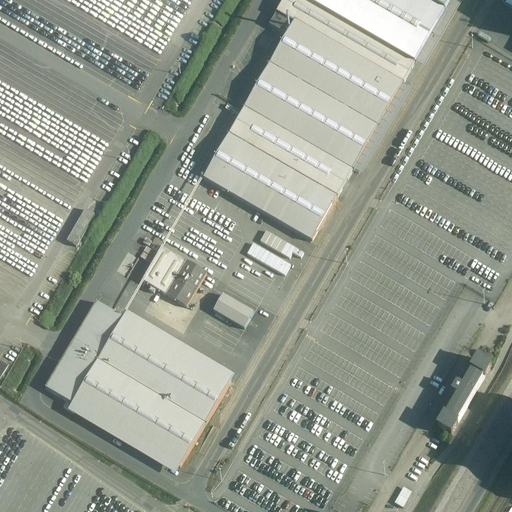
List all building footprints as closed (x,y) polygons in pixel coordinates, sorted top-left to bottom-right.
[(146,94),(195,0),(134,0),(148,29),(137,29),(136,55),(127,51),(126,66),(121,76),(133,77),(132,86),(146,94)] [(202,184),(311,248),(353,174),(404,89),(456,0),(285,0),(269,29),(288,39),(202,184)] [(511,0),(510,0),(503,14),(511,18),(511,0)] [(31,280),(79,195),(54,181),(55,172),(51,180),(39,173),(34,182),(33,181),(28,180),(19,189),(23,194),(14,197),(16,202),(12,202),(17,206),(15,215),(17,215),(14,220),(11,219),(6,224),(1,256),(0,255),(0,260),(2,261),(4,267),(7,262),(11,274),(10,275),(20,277),(22,283),(31,280)] [(85,210),(69,243),(80,249),(96,215),(85,210)] [(278,240),(273,250),(299,263),(304,252),(278,240)] [(186,308),(205,276),(161,250),(142,282),(186,308)] [(219,312),(247,329),(257,313),(228,296),(219,312)] [(77,412),(184,476),(241,380),(134,316),(131,322),(103,305),(52,390),(80,407),(77,412)] [(454,438),(494,366),(480,358),(464,388),(459,385),(454,394),(459,397),(439,431),(454,438)] [(0,381),(2,383),(11,369),(0,361),(0,381)] [(404,508),(413,493),(405,487),(395,503),(404,508)]
